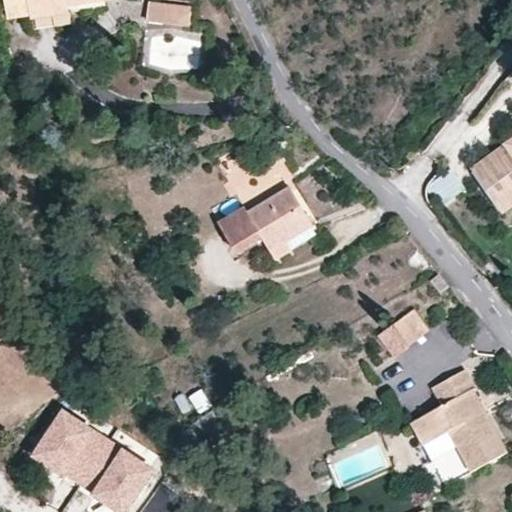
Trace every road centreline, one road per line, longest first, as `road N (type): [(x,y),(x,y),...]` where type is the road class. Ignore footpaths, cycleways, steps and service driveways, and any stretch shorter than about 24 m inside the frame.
road 1 (residential): [(511,337),(415,219),(311,123),(246,0)]
road 2 (unknown): [(415,219),(511,75)]
